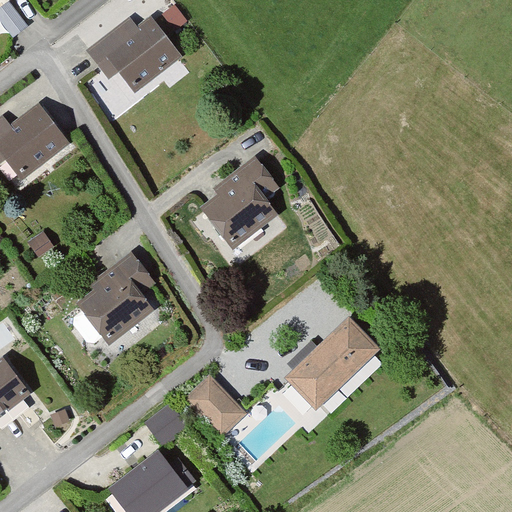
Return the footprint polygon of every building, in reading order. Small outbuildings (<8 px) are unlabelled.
[(8,3),(0,8),(0,20),(14,39),(28,28),(8,3)] [(107,60),(141,32),(130,18),(87,52),(110,81),(118,74),(107,60)] [(183,58),(152,22),(141,32),(107,60),(118,74),(138,96),(183,58)] [(71,144),(40,108),(13,132),(0,143),(0,150),(8,161),(27,182),(71,144)] [(0,150),(0,143),(13,132),(2,118),(0,120),(0,167),(8,161),(0,150)] [(214,188),(222,198),(246,179),(267,205),(285,190),(257,155),(214,188)] [(267,205),(246,179),(222,198),(202,217),(233,253),(278,215),(267,205)] [(92,288),(99,296),(126,274),(145,297),(159,285),(132,254),(92,288)] [(145,297),(126,274),(99,296),(81,312),(112,348),(157,310),(145,297)] [(380,352),(350,321),(286,381),(316,412),(380,352)] [(0,357),(0,419),(37,391),(7,352),(0,357)] [(249,410),(214,375),(185,403),(220,438),(249,410)] [(188,427),(171,406),(148,424),(165,446),(188,427)] [(163,511),(189,490),(158,454),(113,492),(130,511),(163,511)]
